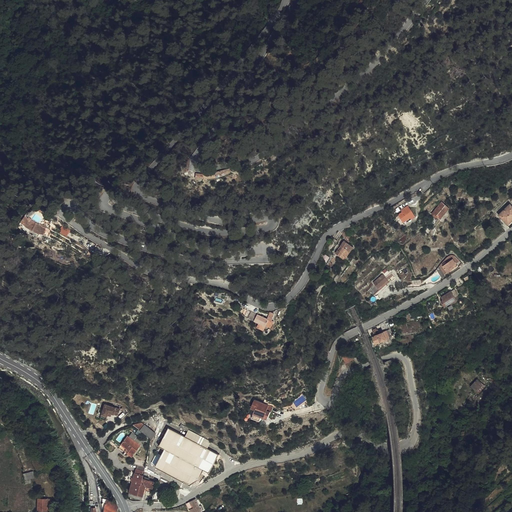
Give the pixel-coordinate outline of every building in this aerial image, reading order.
[(214,180),(214,181),(228,175),(228,171),(213,175),(214,180)] [(406,212),(403,214),(399,216),(398,214),(393,217),(395,221),(400,218),(403,223),(410,218),(412,221),(417,218),(413,211),(412,212),(410,207),(405,210),(406,212)] [(434,225),(442,219),(446,214),(439,208),(431,216),(433,219),(431,221),(434,225)] [(497,219),(506,229),(511,222),(511,212),(508,209),(497,219)] [(36,216),(35,214),(25,220),(25,223),(29,226),(26,229),(30,233),(38,238),(40,238),(44,240),(46,233),(28,223),(36,216)] [(61,237),(67,240),(70,234),(65,232),(64,232),(62,231),(61,234),(62,235),(61,237)] [(335,257),(343,265),(354,254),(346,246),(335,257)] [(456,267),(459,264),(451,258),(446,259),(441,266),(447,276),(454,271),(452,269),(456,267)] [(444,278),(447,276),(441,266),(438,270),(444,278)] [(372,291),(377,295),(388,286),(382,279),(373,287),(375,289),(372,291)] [(377,295),(372,291),(370,293),(371,294),(368,296),(372,300),(377,295)] [(457,301),(452,293),(440,300),(441,302),(443,307),(448,305),(449,306),(454,304),(453,303),(457,301)] [(251,316),(250,312),(245,309),(242,315),(250,320),(251,316)] [(265,328),(268,322),(250,312),(251,316),(250,320),(258,325),(265,328)] [(269,331),(270,330),(273,324),(268,322),(265,328),(269,331)] [(380,332),(375,334),(377,338),(375,339),(377,346),(390,341),(387,334),(382,336),(380,332)] [(354,361),(346,352),(340,357),(347,366),(354,361)] [(471,386),(477,391),(483,384),(477,379),(471,386)] [(264,404),(256,401),(253,409),(257,411),(254,419),(261,422),(263,418),(269,420),(272,414),(273,414),(275,408),(269,406),(270,404),(265,402),(264,404)] [(295,403),(284,407),(283,412),(287,412),(291,411),(298,409),(295,403)] [(108,406),(104,415),(102,419),(108,422),(110,418),(111,415),(113,416),(119,418),(122,413),(108,406)] [(143,423),(134,425),(153,437),(157,431),(143,423)] [(209,448),(186,437),(169,428),(160,446),(161,447),(158,453),(163,455),(160,461),(199,480),(201,479),(203,475),(208,477),(210,472),(211,473),(220,454),(209,448)] [(189,431),(189,432),(186,437),(209,448),(212,442),(189,431)] [(134,432),(130,436),(137,441),(140,437),(134,432)] [(137,441),(130,436),(130,435),(121,447),(129,453),(130,453),(135,456),(143,445),(137,441)] [(221,460),(216,465),(219,468),(224,463),(221,460)] [(199,480),(160,461),(157,467),(192,485),(199,480)] [(144,479),(145,476),(144,476),(145,472),(138,470),(137,474),(136,478),(144,480),(144,479)] [(31,472),(22,475),(24,481),(29,480),(33,478),(31,472)] [(132,478),(131,482),(134,483),(132,493),(144,497),(146,491),(153,493),(156,484),(144,480),(136,478),(133,477),(132,478)] [(198,502),(196,499),(190,502),(195,511),(196,511),(201,510),(199,506),(198,504),(198,502)] [(47,502),(37,501),(37,510),(43,511),(46,511),(47,502)] [(116,511),(117,509),(117,506),(107,501),(106,504),(105,501),(104,503),(102,504),(103,510),(105,510),(105,511),(116,511)] [(195,511),(190,502),(190,501),(186,503),(190,511),(195,511)]
